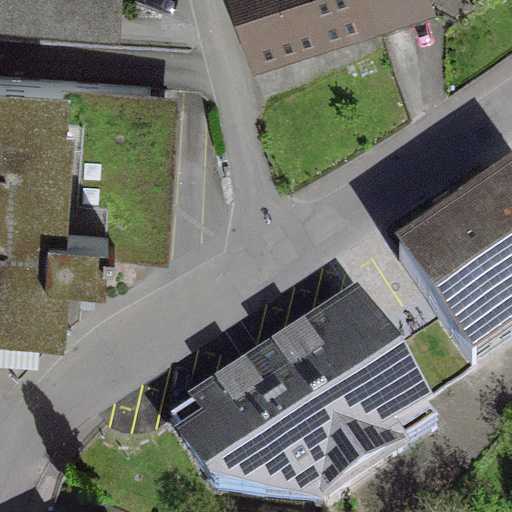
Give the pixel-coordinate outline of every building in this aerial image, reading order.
[(19,0),(19,8),(76,13),(76,0),(77,0),(115,3),(114,0),(19,0)] [(259,65),(256,56),(427,2),(426,0),(231,0),(254,67),(259,65)] [(179,99),(0,86),(0,351),(65,357),(69,297),(98,299),(101,263),(167,268),(179,99)] [(511,185),(397,264),(462,360),(511,325),(511,185)] [(351,305),(168,425),(212,493),(312,507),(321,502),(432,430),(351,305)]
